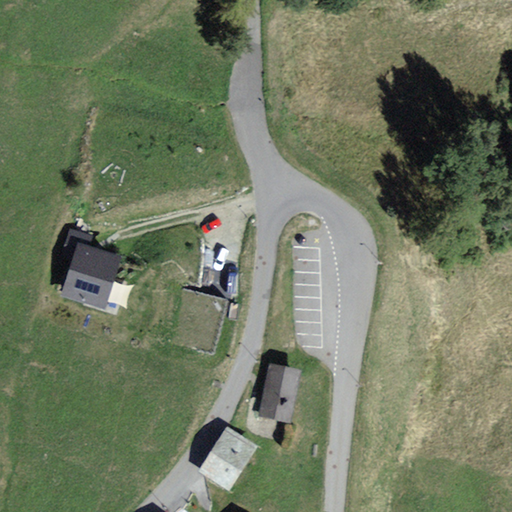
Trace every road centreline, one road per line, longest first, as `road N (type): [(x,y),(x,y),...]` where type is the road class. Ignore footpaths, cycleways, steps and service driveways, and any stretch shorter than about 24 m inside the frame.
road 1 (unclassified): [(332,511),(350,245),(331,208),(300,195),(281,198)]
road 2 (unclassified): [(281,198),(270,214),(253,330),(233,388),(150,511)]
road 3 (unclassified): [(281,198),(250,118),(251,0)]
